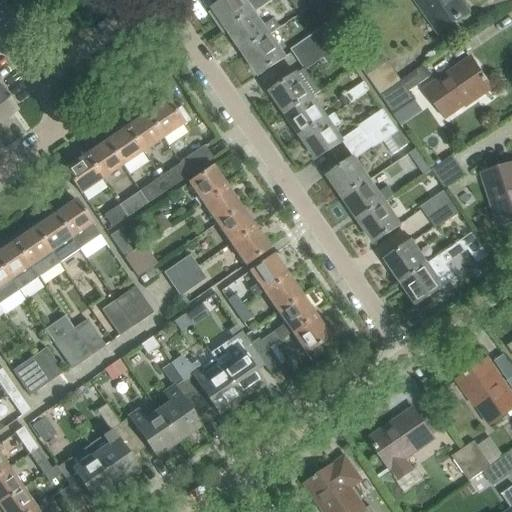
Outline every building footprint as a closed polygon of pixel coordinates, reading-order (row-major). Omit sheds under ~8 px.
[(254,13),(273,0),(249,0),(246,2),(245,0),(225,0),(214,8),(215,10),(210,13),(218,24),(223,21),(229,30),(254,13)] [(307,9),(301,0),(289,0),(288,1),(298,15),(307,9)] [(353,0),(344,0),(330,10),(323,0),(316,0),(311,4),(322,21),(327,18),(329,22),(336,18),(356,3),(353,0)] [(416,0),(439,33),(467,13),(458,0),(416,0)] [(244,53),(269,35),(279,29),(272,19),(263,25),(254,13),(229,30),(244,53)] [(297,62),(333,37),(326,26),(289,51),(297,62)] [(269,35),(244,53),(260,76),(285,58),(269,35)] [(327,66),(345,54),(333,37),(297,62),(304,72),(322,60),(327,66)] [(380,96),(402,81),(388,62),(379,48),(358,63),(367,77),(380,96)] [(466,105),(491,87),(472,59),(427,90),(445,117),(465,103),(466,105)] [(271,92),(286,114),(312,97),(303,84),(304,83),(298,73),(271,92)] [(380,96),(394,115),(416,100),(402,81),(380,96)] [(350,104),(369,90),(364,83),(344,96),(350,104)] [(0,86),(0,122),(18,111),(1,86),(0,86)] [(333,115),(328,118),(327,119),(318,106),(320,105),(313,96),(312,97),(286,114),(302,137),(333,115)] [(167,100),(146,114),(162,138),(182,125),(182,126),(190,121),(181,107),(175,111),(167,100)] [(358,126),(365,137),(390,120),(382,110),(358,126)] [(146,114),(126,127),(142,152),(162,138),(146,114)] [(302,137),(318,159),(343,142),(334,129),(339,125),(333,115),(302,137)] [(398,132),(390,120),(365,137),(373,149),(398,132)] [(126,127),(105,142),(122,166),(142,152),(126,127)] [(101,179),(122,166),(105,142),(85,155),(101,179)] [(213,159),(204,146),(179,162),(180,163),(189,175),(213,159)] [(85,155),(64,169),(81,194),(101,179),(85,155)] [(454,155),(432,170),(446,190),(467,175),(454,155)] [(421,157),(413,162),(423,176),(431,171),(421,157)] [(354,158),(329,176),(344,198),(370,179),(365,171),(363,171),(354,158)] [(189,175),(180,163),(160,177),(168,189),(189,175)] [(500,224),(511,220),(511,163),(484,173),(500,224)] [(226,187),(213,166),(189,183),(203,203),(226,187)] [(168,189),(160,177),(139,191),(147,203),(168,189)] [(387,187),(380,193),(378,194),(370,181),(371,180),(370,179),(344,198),(359,220),(386,201),(393,196),(387,187)] [(203,203),(216,223),(240,207),(226,187),(203,203)] [(427,219),(453,201),(445,190),(419,208),(427,219)] [(119,205),(127,217),(147,203),(139,191),(119,205)] [(75,200),(54,214),(79,250),(100,235),(75,200)] [(386,201),(359,220),(375,243),(402,225),(395,215),(394,216),(385,204),(387,203),(386,201)] [(461,212),(453,201),(427,219),(435,230),(461,212)] [(127,217),(119,205),(103,216),(112,228),(127,217)] [(254,227),(240,207),(216,223),(230,243),(254,227)] [(34,228),(59,264),(79,250),(54,214),(34,228)] [(161,231),(170,225),(163,216),(155,221),(161,231)] [(254,227),(230,243),(245,265),(269,248),(254,227)] [(34,228),(14,241),(38,278),(59,264),(34,228)] [(110,236),(124,256),(132,251),(119,231),(110,236)] [(461,241),(477,263),(490,255),(474,232),(461,241)] [(0,250),(0,266),(18,292),(38,278),(14,241),(0,250)] [(402,282),(427,264),(411,242),(386,259),(402,282)] [(136,249),(132,251),(124,256),(133,270),(145,262),(136,249)] [(274,255),(273,255),(249,271),(257,283),(248,289),(254,297),(263,291),(287,275),(282,267),(284,266),(285,260),(281,255),(276,254),(274,255)] [(164,274),(171,284),(198,266),(191,256),(164,274)] [(433,274),(427,264),(402,282),(417,305),(443,287),(442,287),(449,282),(450,277),(446,270),(440,269),(433,274)] [(0,304),(18,292),(0,266),(0,304)] [(207,279),(198,266),(171,284),(180,297),(207,279)] [(263,291),(277,312),(301,295),(287,275),(263,291)] [(134,285),(113,300),(131,327),(153,312),(134,285)] [(226,300),(234,311),(243,305),(235,294),(226,300)] [(315,316),(301,295),(277,312),(285,323),(273,331),(279,340),(291,332),(315,316)] [(101,308),(120,335),(131,327),(113,300),(101,308)] [(252,318),(243,305),(234,311),(243,324),(252,318)] [(184,315),(174,322),(181,333),(191,326),(184,315)] [(315,316),(291,332),(311,362),(324,353),(318,345),(335,333),(326,320),(321,324),(315,316)] [(86,319),(73,328),(91,354),(104,345),(86,319)] [(272,376),(258,355),(249,343),(236,324),(227,330),(231,337),(222,343),(227,350),(214,359),(240,398),(262,383),(251,367),(260,361),(271,377),(272,376)] [(53,341),(71,368),(91,354),(73,328),(53,341)] [(259,337),(249,343),(258,355),(267,349),(259,337)] [(158,348),(151,338),(139,346),(146,356),(158,348)] [(45,347),(32,356),(51,382),(63,374),(45,347)] [(267,349),(258,355),(272,376),(283,369),(268,348),(267,349)] [(169,362),(182,381),(202,409),(211,403),(218,413),(240,398),(214,359),(201,368),(196,360),(190,364),(181,355),(169,362)] [(51,382),(32,356),(12,370),(30,396),(51,382)] [(120,359),(103,371),(111,382),(128,371),(120,359)] [(511,409),(511,397),(486,361),(458,380),(476,406),(478,405),(491,424),(511,409)] [(0,369),(0,385),(6,395),(15,389),(1,369),(0,369)] [(200,426),(193,416),(202,409),(182,381),(164,394),(171,404),(158,412),(178,441),(200,426)] [(21,416),(29,410),(15,389),(6,395),(21,416)] [(108,446),(95,455),(115,484),(137,469),(126,453),(136,447),(120,424),(106,404),(96,410),(110,431),(101,437),(108,446)] [(415,410),(370,440),(398,481),(414,469),(405,456),(433,437),(415,410)] [(139,411),(120,424),(136,447),(145,441),(156,456),(178,441),(158,412),(146,421),(139,411)] [(28,436),(23,427),(14,433),(20,441),(28,436)] [(463,449),(480,473),(491,466),(474,441),(463,449)] [(480,473),(463,449),(451,457),(468,481),(480,473)] [(511,451),(498,461),(507,474),(511,470),(511,451)] [(57,467),(61,473),(69,485),(84,506),(73,490),(82,484),(93,499),(115,484),(95,455),(83,463),(77,454),(57,467)] [(0,473),(8,468),(0,455),(0,473)] [(327,511),(373,511),(370,506),(364,510),(344,482),(356,474),(345,458),(317,477),(316,476),(313,479),(307,484),(322,506),(323,505),(327,511)] [(37,465),(42,474),(51,468),(45,460),(37,465)] [(61,473),(57,467),(55,465),(51,468),(42,474),(48,481),(61,473)] [(0,502),(22,488),(8,468),(0,473),(0,502)] [(71,511),(75,511),(84,506),(69,485),(58,492),(71,511)] [(511,511),(511,486),(501,494),(511,509),(511,510),(509,511),(511,511)] [(29,511),(35,508),(22,488),(0,502),(0,511),(29,511)] [(49,511),(51,511),(45,502),(36,508),(35,508),(29,511),(49,511)]
